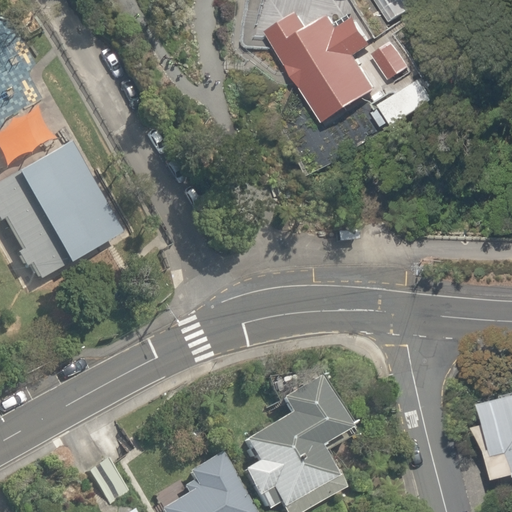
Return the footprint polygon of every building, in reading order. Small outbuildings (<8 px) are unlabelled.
[(254,0),(249,3),(321,119),(375,86),(352,48),(369,37),(345,0),(254,0)] [(409,8),(404,0),(374,0),(387,21),(409,8)] [(409,66),(391,36),(368,50),(386,80),(409,66)] [(0,119),(0,154),(1,157),(42,138),(28,107),(0,119)] [(114,231),(60,141),(0,177),(0,222),(34,279),(114,231)] [(338,421),(307,373),(266,399),(274,412),(236,436),(249,456),(233,466),(253,498),(260,493),(271,511),(294,511),(339,484),(310,439),(338,421)] [(511,376),(474,386),(481,415),(470,417),(484,474),(511,466),(511,376)] [(252,511),(212,448),(172,473),(183,491),(154,509),(156,511),(252,511)] [(129,511),(123,500),(102,511),(129,511)]
